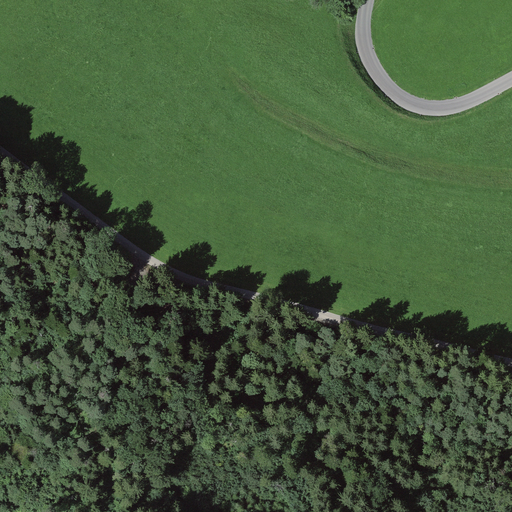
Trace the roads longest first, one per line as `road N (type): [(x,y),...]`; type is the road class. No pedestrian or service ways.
road 1 (track): [(511,361),(200,284),(87,224),(0,145)]
road 2 (tertiary): [(511,77),(466,102),(409,102),(370,60),(363,35),(369,0)]
